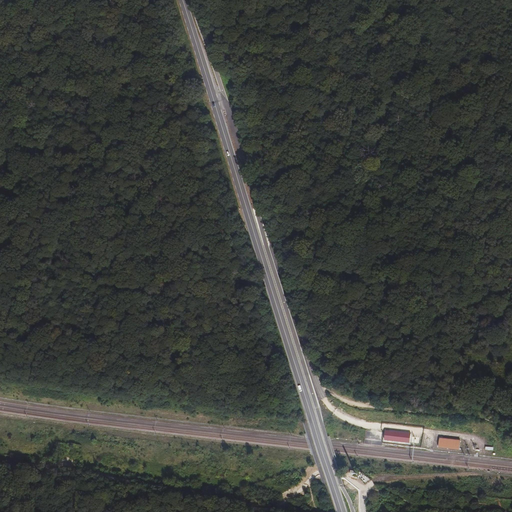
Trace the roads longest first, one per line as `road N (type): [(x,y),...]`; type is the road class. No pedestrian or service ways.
road 1 (secondary): [(182,0),(342,511)]
road 2 (track): [(314,380),(421,0)]
road 3 (track): [(308,481),(265,508),(48,468),(31,486),(34,511)]
road 4 (track): [(314,380),(511,285)]
